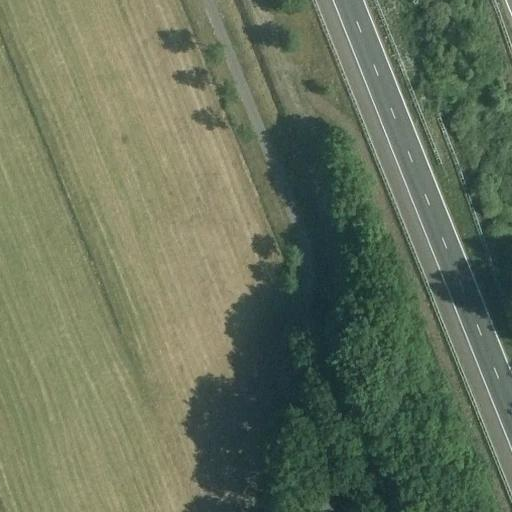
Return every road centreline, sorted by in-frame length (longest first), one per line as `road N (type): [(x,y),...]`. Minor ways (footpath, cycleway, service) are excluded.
road 1 (motorway): [(347,0),(511,412)]
road 2 (unclassified): [(269,511),(305,261),(300,236)]
